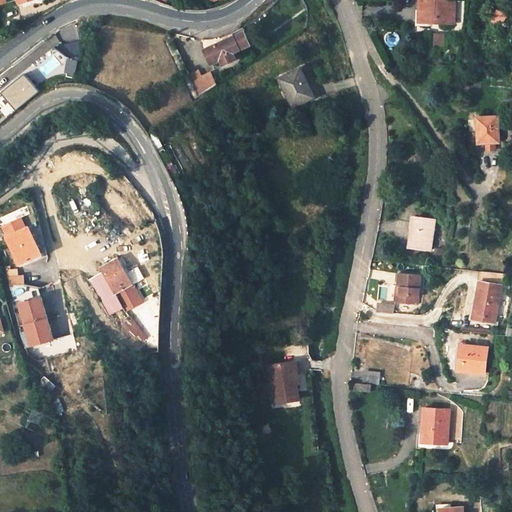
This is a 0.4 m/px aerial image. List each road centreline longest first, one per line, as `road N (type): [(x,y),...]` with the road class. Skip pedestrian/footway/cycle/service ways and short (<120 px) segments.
road 1 (residential): [(333,0),(368,89),(377,141),(338,364),(341,422),(363,511)]
road 2 (tertiary): [(190,511),(170,339),(173,243),(157,178)]
road 3 (unknown): [(345,24),(401,59),(460,144),(485,198),(482,246)]
road 4 (tertiary): [(0,58),(81,4),(122,3),(204,20),(254,0)]
road 5 (tertiary): [(157,178),(122,121),(91,104),(54,100),(0,138)]
road 6 (residential): [(157,178),(137,175),(99,141),(65,136),(28,179),(0,197)]
